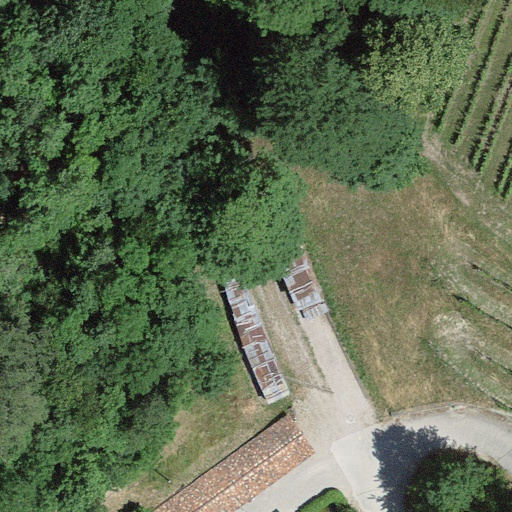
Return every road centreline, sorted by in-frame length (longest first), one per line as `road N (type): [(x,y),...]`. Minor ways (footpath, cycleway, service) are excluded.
road 1 (track): [(176,0),(255,253),(337,408),(386,455)]
road 2 (track): [(511,454),(482,436),(437,431),(407,438),(386,455),(382,485),(392,511)]
